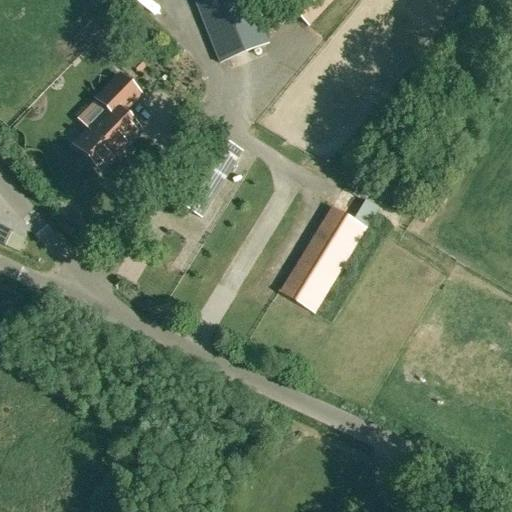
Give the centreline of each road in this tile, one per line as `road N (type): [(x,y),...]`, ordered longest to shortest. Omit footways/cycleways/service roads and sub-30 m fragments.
road 1 (unclassified): [(511,494),(110,307)]
road 2 (unclassified): [(110,307),(0,183)]
road 3 (unclassified): [(110,307),(0,257)]
